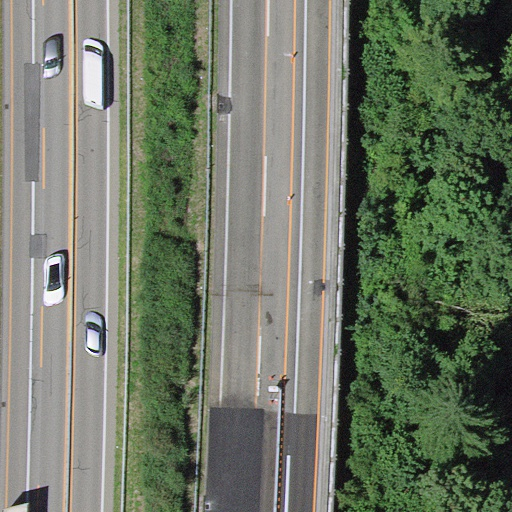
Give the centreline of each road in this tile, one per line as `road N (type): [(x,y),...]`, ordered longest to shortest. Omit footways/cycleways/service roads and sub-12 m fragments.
road 1 (motorway): [(246,511),(269,0)]
road 2 (motorway): [(79,0),(65,511)]
